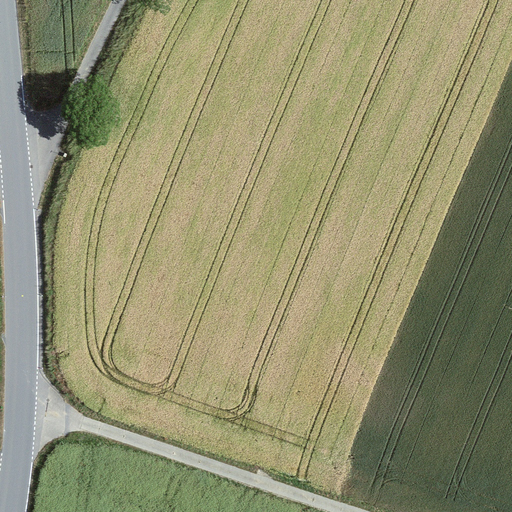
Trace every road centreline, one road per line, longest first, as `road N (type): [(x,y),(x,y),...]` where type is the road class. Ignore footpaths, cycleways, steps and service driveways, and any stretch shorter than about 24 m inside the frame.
road 1 (tertiary): [(1,0),(23,231),(12,511)]
road 2 (track): [(127,0),(46,158),(23,231)]
